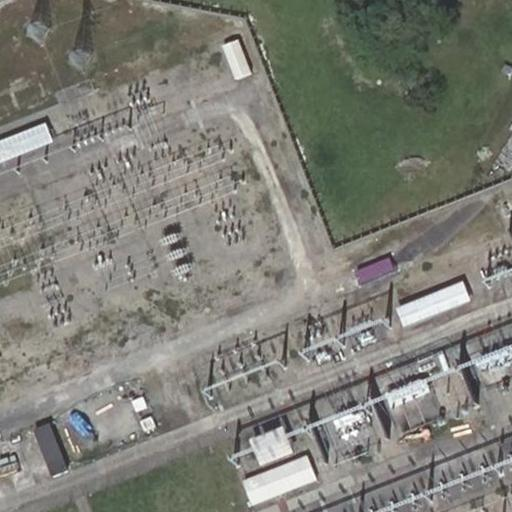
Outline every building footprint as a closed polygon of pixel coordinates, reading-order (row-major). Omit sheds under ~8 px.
[(241,45),(226,51),(238,81),(253,75),(241,45)] [(47,124),(0,142),(0,160),(0,162),(53,141),(47,124)] [(463,285),(401,309),(408,327),(470,303),(463,285)] [(51,428),(37,433),(56,478),(70,473),(51,428)] [(296,454),(286,428),(252,441),(262,467),(296,454)] [(246,483),(254,503),(315,479),(308,460),(246,483)]
